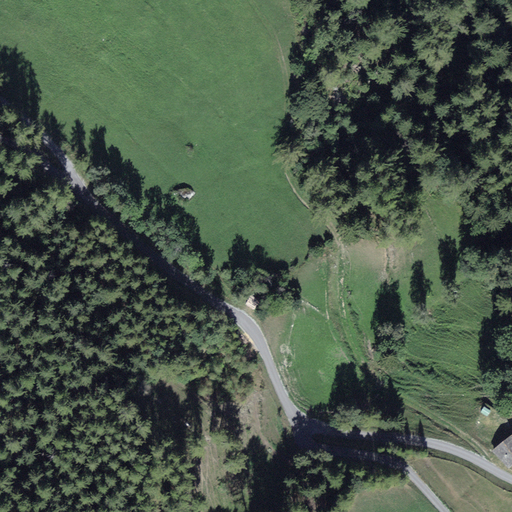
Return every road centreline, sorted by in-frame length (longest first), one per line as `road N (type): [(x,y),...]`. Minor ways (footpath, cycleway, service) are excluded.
road 1 (tertiary): [(298,421),(257,336),(144,252),(89,201),(59,159)]
road 2 (track): [(492,469),(479,447),(385,390),(359,357),(340,309),(340,244),(330,225)]
road 3 (tertiary): [(511,478),(436,444),(298,421)]
road 4 (tertiary): [(298,421),(304,445),(384,457),(445,511)]
